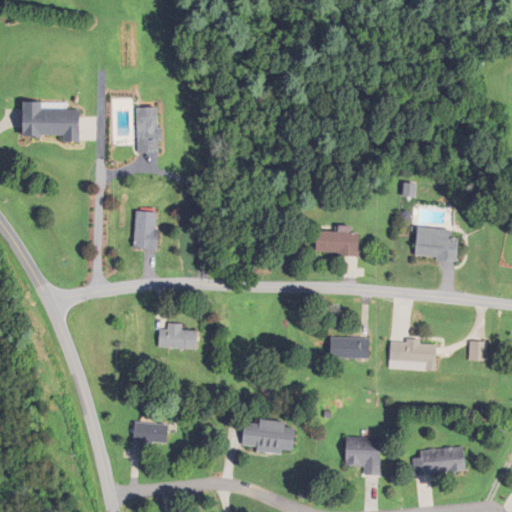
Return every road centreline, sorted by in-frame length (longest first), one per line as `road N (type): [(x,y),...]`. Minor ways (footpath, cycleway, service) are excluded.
road 1 (residential): [(54,302),(175,285),(371,290),(511,306)]
road 2 (residential): [(115,511),(54,302),(0,224)]
road 3 (residential): [(97,292),(107,73)]
road 4 (residential): [(112,495),(227,485),(307,511)]
